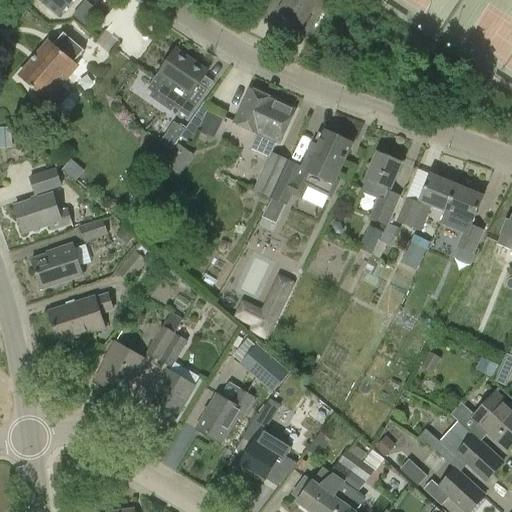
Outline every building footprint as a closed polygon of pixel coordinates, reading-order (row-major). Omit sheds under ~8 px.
[(39,0),(59,17),(73,0),(39,0)] [(284,0),(277,12),(302,28),(318,0),(284,0)] [(59,86),(77,65),(75,63),(85,52),(64,34),(54,45),(51,42),(20,79),(46,101),(47,99),(58,108),(69,95),(59,86)] [(206,92),(198,86),(207,73),(176,51),(149,90),(154,93),(151,97),(171,111),(174,107),(188,117),(206,92)] [(295,111),(250,90),(234,124),(280,145),(295,111)] [(221,121),(208,115),(199,132),(208,136),(210,133),(215,136),(221,121)] [(173,148),(184,127),(171,120),(160,141),(173,148)] [(286,167),(271,199),(285,206),(293,190),(303,194),(307,186),(313,189),(321,186),(323,181),(333,186),(353,145),(325,132),(318,146),(313,144),(301,170),(301,171),(300,174),(298,173),(286,167)] [(175,142),(164,159),(179,169),(190,152),(175,142)] [(286,167),(288,162),(269,152),(251,190),(271,199),(286,167)] [(402,164),(377,153),(361,191),(373,196),(378,184),(391,189),(402,164)] [(28,177),(34,196),(62,186),(56,168),(28,177)] [(431,176),(420,201),(446,212),(457,187),(431,176)] [(457,187),(446,212),(442,223),(462,232),(467,234),(471,226),(472,223),(483,197),(457,187)] [(370,219),(387,227),(389,225),(401,198),(382,191),(370,219)] [(58,213),(52,195),(15,207),(23,234),(49,225),(51,229),(71,223),(67,210),(58,213)] [(412,230),(422,205),(405,198),(394,222),(412,230)] [(135,203),(127,216),(135,221),(143,208),(135,203)] [(511,220),(511,224),(506,222),(497,246),(511,251),(511,248),(511,220)] [(108,236),(103,221),(79,228),(84,243),(108,236)] [(372,256),(363,273),(367,275),(364,281),(375,287),(379,280),(372,277),(392,240),(398,229),(389,225),(387,227),(384,233),(383,233),(372,256)] [(383,233),(382,232),(370,226),(359,249),(372,256),(383,233)] [(462,232),(455,248),(473,255),(483,231),(471,226),(467,234),(462,232)] [(123,228),(117,235),(127,244),(133,237),(123,228)] [(410,242),(401,262),(416,269),(426,250),(410,242)] [(78,266),(90,263),(85,245),(72,249),(71,245),(56,250),(57,252),(32,260),(42,290),(81,277),(78,266)] [(147,262),(134,252),(116,274),(129,284),(147,262)] [(279,277),(270,297),(281,306),(282,307),(293,284),(279,277)] [(95,300),(95,298),(49,313),(59,343),(105,329),(101,314),(113,310),(108,296),(95,300)] [(276,319),(262,312),(243,303),(236,318),(253,326),(251,331),(267,339),(277,318),(276,317),(276,319)] [(182,320),(171,314),(163,328),(148,352),(158,359),(173,335),(182,320)] [(172,367),(186,343),(175,336),(161,361),(172,367)] [(107,357),(109,358),(96,382),(123,398),(145,360),(115,343),(107,357)] [(260,345),(243,363),(273,391),(290,372),(260,345)] [(440,360),(429,354),(422,368),(434,374),(440,360)] [(482,358),(480,363),(495,371),(498,365),(482,358)] [(169,371),(148,406),(160,413),(158,415),(159,419),(167,423),(171,422),(172,420),(174,421),(195,386),(169,371)] [(231,405),(217,396),(197,430),(221,444),(236,418),(240,420),(252,399),(239,392),(231,405)] [(451,415),(459,423),(473,436),(481,427),(495,440),(496,438),(509,450),(511,446),(511,410),(495,394),(475,416),(461,404),(451,415)] [(271,423),(283,407),(272,399),(260,414),(271,423)] [(473,436),(459,423),(452,431),(466,444),(473,436)] [(291,449),(262,431),(241,465),(265,480),(278,459),(283,462),(291,449)] [(443,458),(456,470),(460,473),(468,465),(486,482),(503,463),(473,436),(466,444),(452,431),(434,449),(443,458)] [(320,434),(315,441),(308,449),(306,452),(326,466),(339,449),(320,434)] [(386,439),(377,448),(385,455),(393,446),(386,439)] [(307,511),(323,511),(365,454),(354,446),(350,453),(347,451),(328,479),(331,481),(326,487),(323,491),(312,483),(305,477),(291,496),(299,501),(297,504),(307,511)] [(323,511),(355,511),(362,504),(353,498),(356,495),(372,472),(359,463),(365,454),(323,511)] [(408,459),(400,468),(418,484),(427,475),(408,459)] [(470,511),(485,496),(460,473),(456,470),(440,488),(433,482),(425,491),(442,506),(449,498),(465,511),(470,511)]
